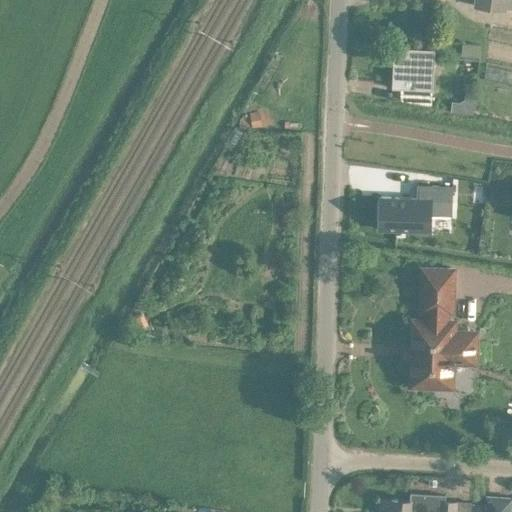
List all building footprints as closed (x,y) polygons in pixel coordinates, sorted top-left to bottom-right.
[(504,8),(511,8),(511,0),(472,0),(472,4),(504,8)] [(477,43),(461,42),(460,54),(477,55),(477,43)] [(392,46),(390,86),(398,86),(398,98),(429,103),(430,104),(431,64),(432,48),(392,46)] [(414,196),(378,195),(377,227),(427,228),(428,212),(450,213),(451,183),(415,182),(414,196)] [(425,319),(411,318),(409,382),(430,383),(431,375),(449,376),(450,359),(472,360),(473,331),(451,330),(451,320),(444,320),(444,308),(449,308),(450,268),(421,267),(420,307),(426,308),(425,319)] [(138,313),(129,318),(135,330),(144,325),(138,313)] [(408,511),(409,510),(440,511),(468,511),(469,501),(442,499),(443,493),(408,491),(408,497),(380,496),(378,511),(408,511)]
